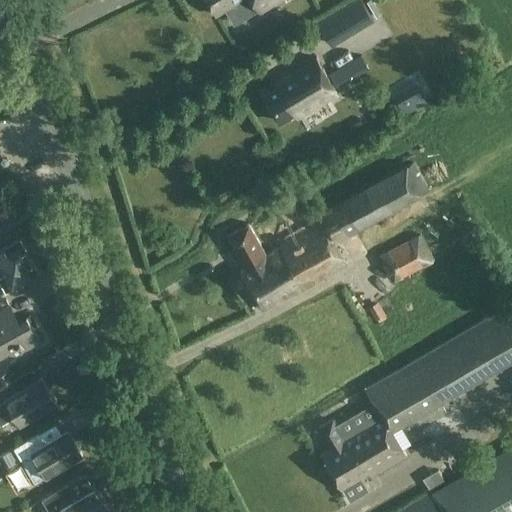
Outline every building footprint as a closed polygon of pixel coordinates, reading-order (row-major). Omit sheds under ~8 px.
[(207,0),(216,15),(240,0),(254,0),(257,5),(256,6),(260,13),(281,0),(207,0)] [(354,0),(318,22),(332,46),(374,22),(361,0),(354,0)] [(264,94),(280,121),(295,113),(297,117),(338,92),(316,57),(276,81),(278,85),(264,94)] [(334,239),(428,189),(414,162),(320,212),(325,221),(266,254),(249,223),(228,235),(246,266),(240,269),(263,309),(295,291),(295,293),(348,263),(334,239)] [(434,259),(421,233),(378,255),(391,281),(434,259)] [(0,270),(1,270),(3,274),(0,276),(0,280),(5,291),(11,288),(11,289),(39,273),(19,239),(0,250),(0,270)] [(13,357),(41,341),(27,318),(19,322),(10,306),(0,311),(0,356),(10,351),(13,357)] [(391,431),(392,430),(454,394),(429,351),(365,388),(380,413),(381,413),(391,431)] [(0,403),(6,400),(20,425),(56,404),(42,378),(19,391),(13,381),(0,388),(0,403)] [(392,430),(391,431),(381,413),(380,413),(342,435),(333,419),(318,428),(330,449),(322,453),(341,487),(361,476),(364,481),(406,456),(392,430)] [(46,477),(83,456),(67,430),(45,444),(38,433),(15,447),(22,458),(32,452),(46,477)] [(511,511),(511,447),(439,490),(450,511),(511,511)] [(437,469),(422,478),(429,489),(444,480),(437,469)] [(76,476),(81,488),(94,482),(90,471),(76,476)] [(63,511),(102,511),(108,509),(93,483),(71,496),(65,486),(42,499),(49,511),(59,505),(63,511)] [(438,511),(429,495),(399,511),(438,511)]
